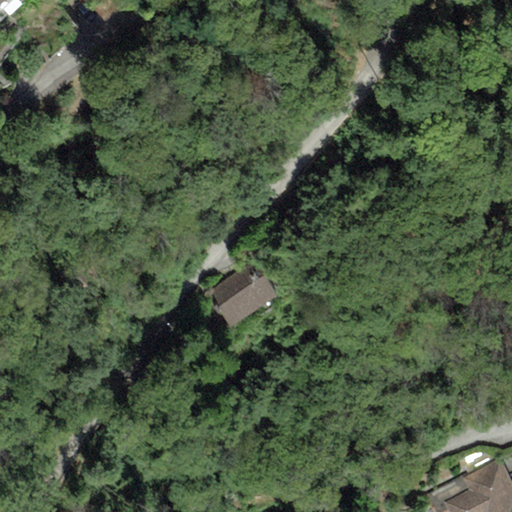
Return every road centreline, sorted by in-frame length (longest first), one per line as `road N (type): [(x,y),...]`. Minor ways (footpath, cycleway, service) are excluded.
road 1 (unclassified): [(423,0),(256,198),(26,511)]
road 2 (unclassified): [(198,511),(251,487),(408,456),(511,420)]
road 3 (unclassified): [(0,119),(168,0)]
